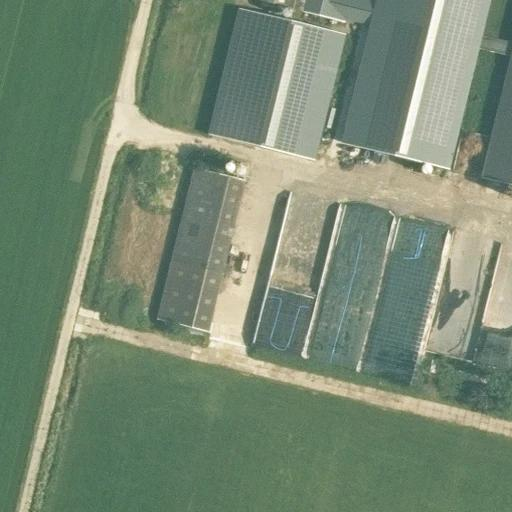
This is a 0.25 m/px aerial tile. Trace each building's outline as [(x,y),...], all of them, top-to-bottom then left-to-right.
[(252,0),(347,23),(348,20),(375,27),(347,146),(446,170),(476,48),(511,57),(511,102),(493,181),(511,185),(511,43),(479,36),(487,0),(381,0),(381,2),(372,0),(252,0)] [(314,160),(343,41),(240,16),(211,136),(314,160)] [(208,333),(246,181),(194,168),(157,320),(208,333)] [(263,312),(384,340),(402,258),(354,247),(356,237),(366,240),(372,213),(361,211),(359,219),(362,220),(359,232),(349,230),(346,243),(325,238),(313,291),(270,281),(263,312)] [(511,268),(496,266),(501,240),(485,231),(451,224),(429,333),(444,336),(446,332),(458,335),(470,337),(473,332),(485,338),(487,336),(484,351),(503,355),(508,346),(507,346),(494,338),(504,322),(504,318),(508,312),(508,314),(511,314),(511,268)]
